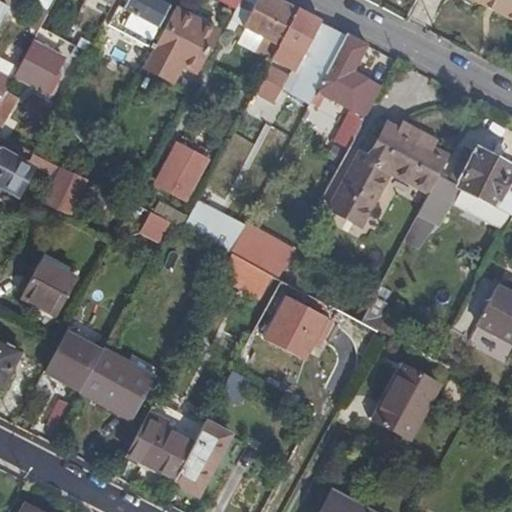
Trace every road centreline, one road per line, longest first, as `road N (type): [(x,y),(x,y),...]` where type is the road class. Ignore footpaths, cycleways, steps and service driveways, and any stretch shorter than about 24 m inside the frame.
road 1 (residential): [(511,98),(322,0)]
road 2 (unknown): [(273,511),(345,366)]
road 3 (residential): [(0,444),(127,508)]
